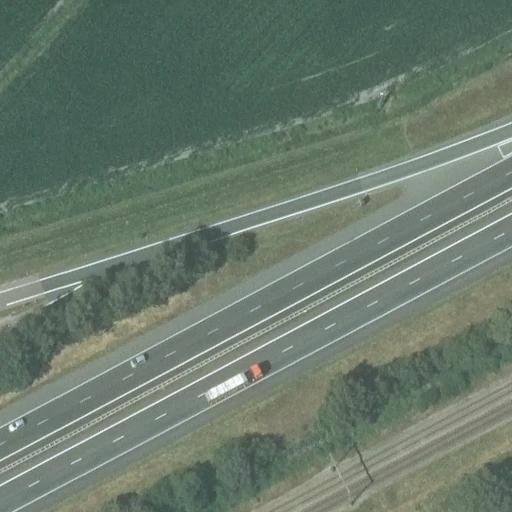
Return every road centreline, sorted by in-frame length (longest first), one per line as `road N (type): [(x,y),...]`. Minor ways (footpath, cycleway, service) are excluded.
road 1 (motorway): [(0,503),(511,231)]
road 2 (motorway): [(511,173),(0,444)]
road 3 (motorway): [(511,131),(188,236),(118,268)]
